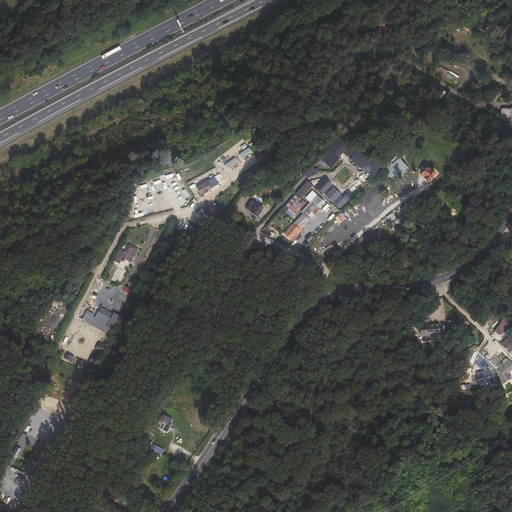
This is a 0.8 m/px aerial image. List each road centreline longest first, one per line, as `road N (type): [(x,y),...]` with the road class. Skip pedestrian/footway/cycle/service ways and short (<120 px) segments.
road 1 (residential): [(323,304),(317,266),(199,212),(120,229),(96,275),(102,291),(92,303)]
road 2 (motorway): [(0,137),(265,0)]
road 3 (primary): [(166,511),(323,304)]
road 4 (motorway): [(225,0),(0,117)]
road 5 (primary): [(323,304),(360,289),(435,281),(464,267),(511,211)]
